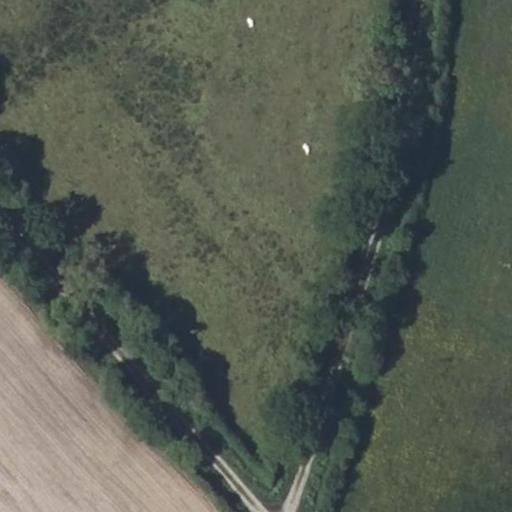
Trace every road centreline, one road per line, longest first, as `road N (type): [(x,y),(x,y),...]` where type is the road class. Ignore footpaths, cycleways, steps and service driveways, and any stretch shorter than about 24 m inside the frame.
road 1 (track): [(295,511),(392,181),(417,0)]
road 2 (track): [(261,511),(0,216)]
